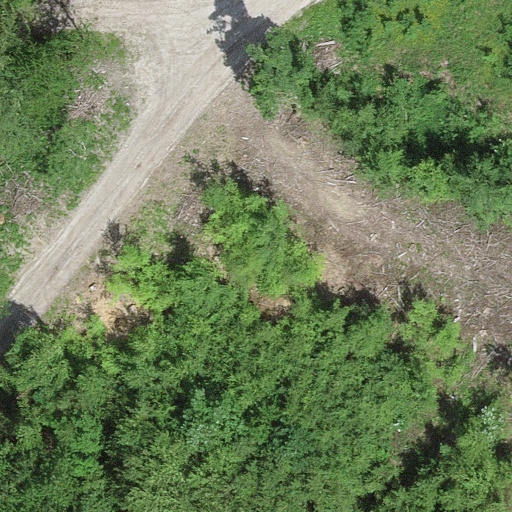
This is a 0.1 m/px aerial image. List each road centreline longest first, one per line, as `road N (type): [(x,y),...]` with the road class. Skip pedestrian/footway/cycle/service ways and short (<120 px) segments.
road 1 (track): [(0,335),(260,15),(283,0)]
road 2 (track): [(260,15),(105,14),(0,32)]
